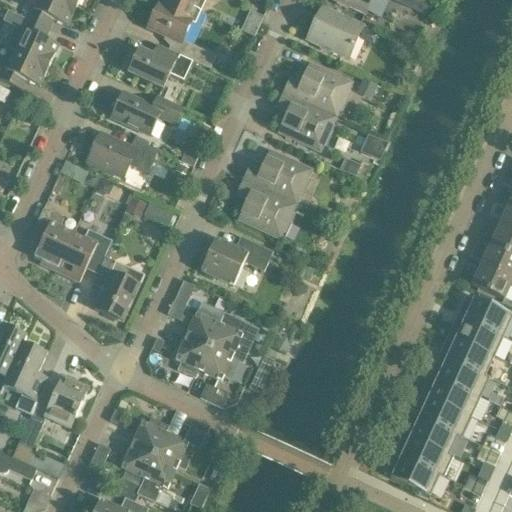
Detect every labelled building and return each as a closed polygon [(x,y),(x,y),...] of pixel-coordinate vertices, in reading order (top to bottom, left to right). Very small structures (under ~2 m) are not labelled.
[(31,10),(26,21),(49,31),(53,22),(67,28),(77,8),(59,0),(39,0),(34,12),(31,10)] [(183,59),(194,64),(208,70),(214,58),(182,43),(190,24),(194,25),(200,14),(170,0),(166,0),(162,9),(159,8),(148,30),(187,49),(183,59)] [(201,0),(170,0),(200,14),(205,2),(201,0)] [(328,0),(365,17),(372,0),(328,0)] [(246,29),(254,13),(242,8),(234,24),(246,29)] [(347,61),(363,27),(322,8),(306,43),(347,61)] [(6,49),(15,53),(16,53),(49,68),(58,48),(44,41),(49,31),(26,21),(21,31),(16,28),(6,49)] [(184,85),(194,64),(183,59),(157,47),(152,58),(138,51),(136,56),(133,54),(126,68),(130,70),(128,75),(163,91),(169,78),(184,85)] [(40,89),(49,68),(16,53),(15,53),(7,72),(3,71),(0,76),(0,82),(21,92),(25,82),(40,89)] [(300,86),(289,81),(282,95),(335,120),(351,85),(309,66),(300,86)] [(356,93),(370,100),(376,88),(362,81),(356,93)] [(0,91),(0,103),(4,105),(9,94),(1,90),(0,91)] [(158,119),(175,126),(182,111),(157,100),(153,109),(123,95),(111,120),(149,138),(158,119)] [(320,154),(335,120),(282,95),(275,110),(286,115),(277,135),(320,154)] [(205,141),(210,130),(201,126),(196,137),(205,141)] [(129,168),(147,176),(158,153),(134,142),(130,151),(99,137),(87,162),(124,179),(129,168)] [(249,168),(242,182),(295,207),(311,173),(269,153),(260,173),(249,168)] [(346,162),(341,172),(344,173),(355,178),(359,169),(349,164),(346,162)] [(179,165),(176,172),(185,176),(188,169),(179,165)] [(83,185),(95,190),(99,180),(88,175),(83,185)] [(237,222),(280,242),(295,207),(242,182),(235,197),(246,202),(237,222)] [(140,220),(147,206),(132,199),(128,209),(126,214),(140,220)] [(500,227),(511,232),(511,208),(509,207),(500,227)] [(55,274),(56,274),(73,235),(59,229),(63,221),(43,211),(31,237),(42,242),(34,260),(37,261),(57,270),(55,274)] [(511,232),(500,227),(491,246),(511,256),(511,232)] [(89,264),(100,269),(104,259),(112,243),(88,232),(84,240),(73,235),(56,274),(73,282),(79,285),(89,264)] [(200,273),(233,289),(244,265),(264,274),(273,254),(240,239),(235,250),(215,241),(214,243),(200,273)] [(511,256),(491,246),(482,266),(511,279),(511,256)] [(303,252),(290,247),(286,256),(299,261),(303,252)] [(123,325),(139,288),(144,278),(127,269),(121,267),(104,259),(100,269),(92,286),(103,291),(94,311),(123,325)] [(511,279),(482,266),(472,287),(503,302),(509,289),(511,290),(511,279)] [(306,296),(307,288),(302,284),(293,287),(292,294),(297,299),(306,296)] [(473,301),(464,321),(503,339),(511,318),(511,317),(474,300),(473,301)] [(167,317),(179,323),(184,311),(172,305),(167,317)] [(223,320),(205,312),(202,319),(196,316),(191,328),(185,339),(209,350),(223,320)] [(225,316),(223,320),(209,350),(240,364),(243,366),(259,331),(225,316)] [(464,321),(455,341),(494,359),(503,339),(464,321)] [(0,378),(6,381),(23,347),(26,339),(14,334),(15,331),(3,325),(0,332),(0,378)] [(195,381),(198,374),(209,350),(185,339),(176,359),(175,363),(180,365),(177,373),(195,381)] [(164,344),(156,340),(151,352),(158,355),(160,352),(164,344)] [(455,341),(445,361),(484,379),(485,378),(494,359),(455,341)] [(15,410),(31,418),(33,413),(48,381),(38,375),(47,354),(35,349),(34,352),(23,347),(6,381),(2,388),(21,397),(15,410)] [(209,350),(198,374),(219,383),(221,384),(224,379),(231,382),(240,364),(209,350)] [(445,361),(436,380),(471,396),(480,400),(489,380),(485,378),(484,379),(445,361)] [(267,379),(256,374),(248,390),(259,396),(267,379)] [(76,416),(88,390),(73,383),(62,379),(44,418),(70,430),(74,421),(75,421),(77,417),(76,416)] [(436,380),(427,400),(471,420),(471,419),(481,424),(490,405),(480,400),(471,396),(436,380)] [(211,406),(215,399),(212,397),(203,393),(200,401),(211,406)] [(427,400),(418,419),(457,437),(457,438),(461,440),(471,420),(427,400)] [(122,415),(115,412),(109,423),(117,427),(118,423),(122,415)] [(187,419),(175,413),(168,428),(165,435),(177,441),(183,426),(187,419)] [(18,446),(31,452),(44,423),(32,417),(18,446)] [(187,419),(183,426),(189,429),(195,431),(198,424),(187,419)] [(418,419),(409,439),(448,457),(449,456),(457,438),(457,437),(418,419)] [(154,459),(165,435),(168,428),(151,420),(148,427),(142,425),(137,436),(131,448),(154,459)] [(198,424),(195,431),(206,437),(209,429),(198,424)] [(511,430),(502,426),(499,433),(509,438),(511,431),(511,430)] [(506,445),(509,438),(499,433),(495,440),(506,445)] [(177,441),(165,435),(154,459),(177,470),(185,473),(193,455),(186,451),(188,446),(182,443),(177,441)] [(409,439),(400,459),(439,477),(443,480),(444,478),(452,460),(453,458),(449,456),(448,457),(409,439)] [(99,446),(90,465),(101,470),(109,454),(110,452),(99,446)] [(18,448),(12,461),(23,466),(29,453),(18,448)] [(123,480),(141,489),(154,459),(131,448),(125,461),(121,471),(126,473),(123,480)] [(0,475),(3,476),(7,475),(9,472),(31,483),(36,472),(34,471),(27,468),(23,466),(12,461),(0,455),(0,475)] [(177,470),(154,459),(141,489),(140,488),(136,497),(154,505),(161,490),(167,492),(175,475),(177,470)] [(391,479),(390,480),(429,498),(439,477),(400,459),(391,479)] [(484,464),(480,472),(491,477),(495,469),(484,464)] [(488,484),(491,477),(480,472),(477,479),(488,484)] [(190,506),(200,511),(209,491),(199,486),(190,506)] [(147,511),(148,511),(133,504),(125,500),(120,511),(100,502),(97,509),(94,511),(147,511)]
